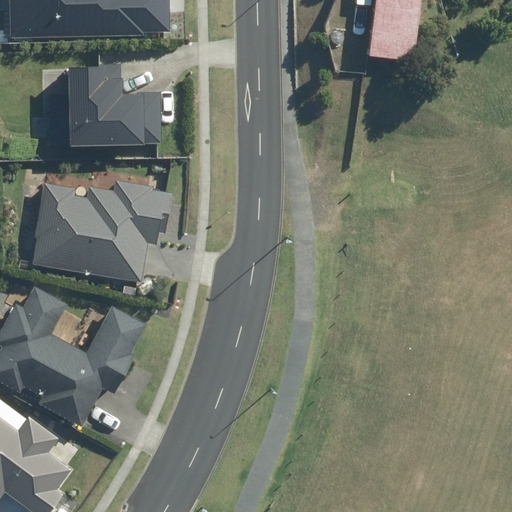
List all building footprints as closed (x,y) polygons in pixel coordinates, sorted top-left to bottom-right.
[(2,0),(3,38),(7,38),(170,35),(168,0),(2,0)] [(377,50),(374,70),(391,73),(393,53),(414,55),(419,0),(374,0),(369,49),(377,50)] [(119,66),(65,67),(67,146),(164,145),(163,92),(120,92),(119,66)] [(42,182),(30,264),(140,280),(146,239),(164,241),(171,192),(151,189),(152,185),(115,179),(114,188),(88,185),(87,195),(76,193),(77,187),(42,182)] [(0,330),(0,343),(2,344),(0,347),(0,381),(19,392),(23,385),(42,396),(38,403),(81,427),(112,371),(123,377),(151,327),(112,306),(87,351),(49,330),(65,300),(36,284),(24,306),(16,302),(0,330)] [(0,500),(8,490),(37,511),(47,511),(64,490),(60,487),(74,469),(50,451),(58,440),(0,396),(0,500)]
